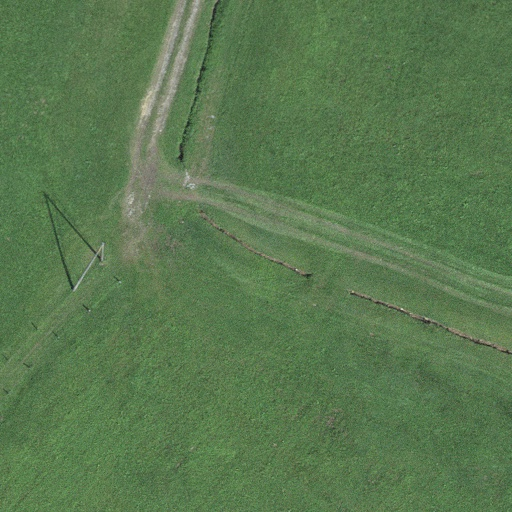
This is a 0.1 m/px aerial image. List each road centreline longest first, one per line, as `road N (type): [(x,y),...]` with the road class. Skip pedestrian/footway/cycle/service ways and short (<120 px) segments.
road 1 (track): [(190,0),(145,159),(140,199),(149,232),(218,317),(360,412)]
road 2 (track): [(149,232),(192,185),(250,0)]
